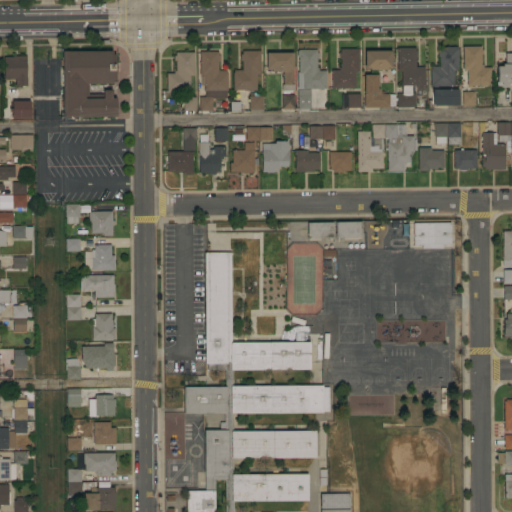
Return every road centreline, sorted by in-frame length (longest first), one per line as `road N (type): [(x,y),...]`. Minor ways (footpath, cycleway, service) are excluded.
road 1 (tertiary): [(139,0),(146,511)]
road 2 (residential): [(511,198),(142,205)]
road 3 (residential): [(480,199),(482,511)]
road 4 (tertiary): [(204,17),(511,11)]
road 5 (residential): [(145,380),(0,382)]
road 6 (tertiary): [(0,21),(139,18)]
